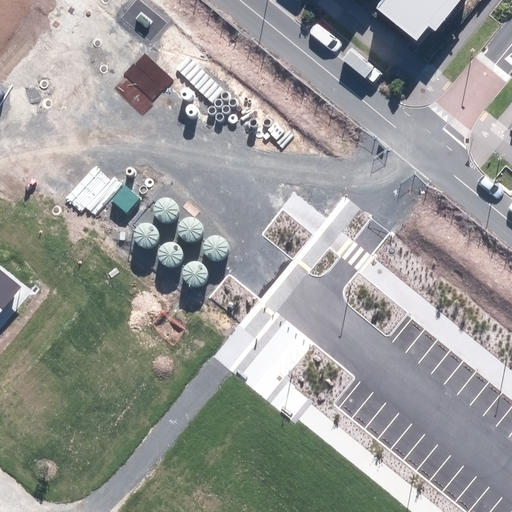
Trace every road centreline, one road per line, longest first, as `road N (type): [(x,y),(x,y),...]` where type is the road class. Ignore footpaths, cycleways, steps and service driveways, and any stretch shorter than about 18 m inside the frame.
road 1 (tertiary): [(246,0),(423,144)]
road 2 (residential): [(423,144),(511,37)]
